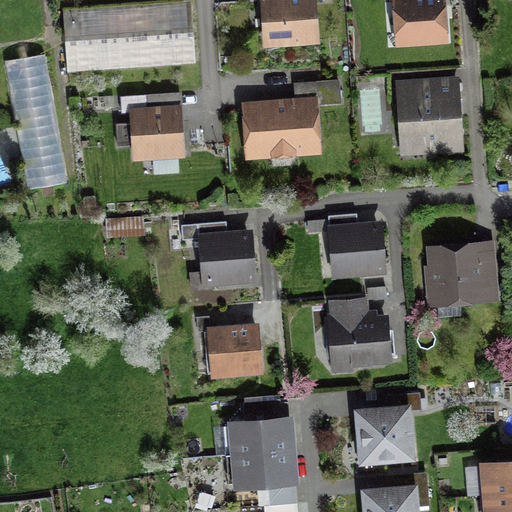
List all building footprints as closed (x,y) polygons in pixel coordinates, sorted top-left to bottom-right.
[(324,0),(268,0),(271,51),(326,49),(324,0)] [(454,0),(408,0),(401,0),(405,53),(457,49),(454,0)] [(195,5),(67,10),(70,76),(198,71),(195,5)] [(45,54),(8,61),(30,189),(67,182),(45,54)] [(464,82),(401,84),(404,158),(468,155),(464,82)] [(326,101),(249,105),(253,166),(329,161),(326,101)] [(188,108),(136,111),(139,166),(192,162),(188,108)] [(389,226),(334,230),(338,282),(393,278),(389,226)] [(255,237),(203,243),(209,297),(261,291),(255,237)] [(497,246),(429,251),(433,309),(501,304),(497,246)] [(371,301),(328,305),(335,374),(399,368),(394,321),(373,323),(371,301)] [(260,332),(211,336),(215,381),(264,377),(260,332)] [(415,410),(362,415),(368,469),(420,463),(415,410)] [(292,463),(288,432),(287,419),(235,425),(242,484),(294,478),(292,463)] [(511,511),(511,463),(489,465),(492,511),(511,511)] [(427,511),(425,489),(370,494),(371,511),(427,511)]
